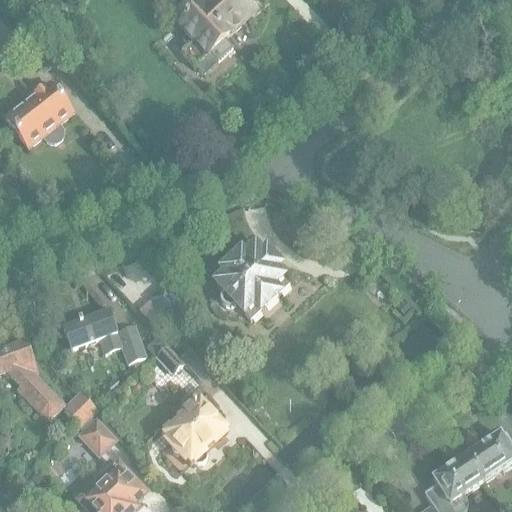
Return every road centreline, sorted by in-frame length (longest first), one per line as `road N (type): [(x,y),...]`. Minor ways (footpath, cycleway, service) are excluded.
road 1 (residential): [(0,275),(84,250),(267,167)]
road 2 (residential): [(282,511),(511,336)]
road 3 (residential): [(267,167),(385,83),(467,0)]
road 4 (residential): [(474,287),(267,167)]
road 5 (unknown): [(295,0),(385,83)]
